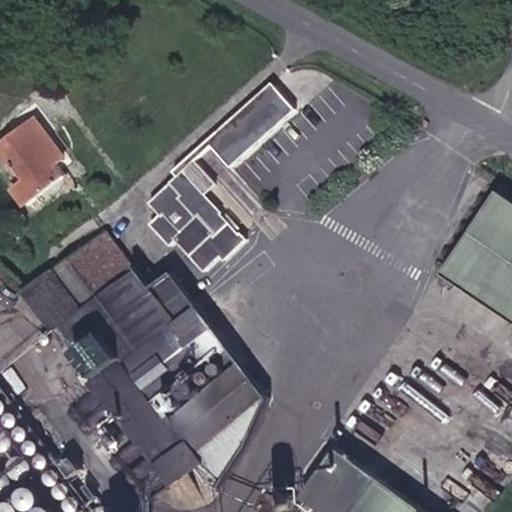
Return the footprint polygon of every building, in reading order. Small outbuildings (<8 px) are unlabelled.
[(75,187),(70,178),(79,172),(71,161),(51,133),(42,120),(9,141),(21,159),(38,183),(24,193),(39,211),(75,187)] [(237,258),(249,248),(257,241),(215,192),(224,184),(205,162),(189,175),(162,201),(171,214),(178,208),(196,230),(184,238),(212,271),(229,256),(233,253),(237,258)] [(511,190),(510,189),(456,272),(511,310),(511,190)] [(184,276),(172,284),(162,269),(150,278),(115,229),(66,266),(87,301),(62,320),(71,333),(64,337),(76,352),(94,338),(103,350),(91,359),(108,380),(185,476),(190,473),(212,454),(230,477),(261,438),(272,385),(249,357),(180,411),(170,398),(240,343),(208,302),(206,304),(184,276)] [(499,441),(511,449),(511,422),(499,441)] [(445,511),(351,452),(320,502),(333,511),(445,511)] [(463,491),(491,505),(509,471),(482,456),(463,491)]
